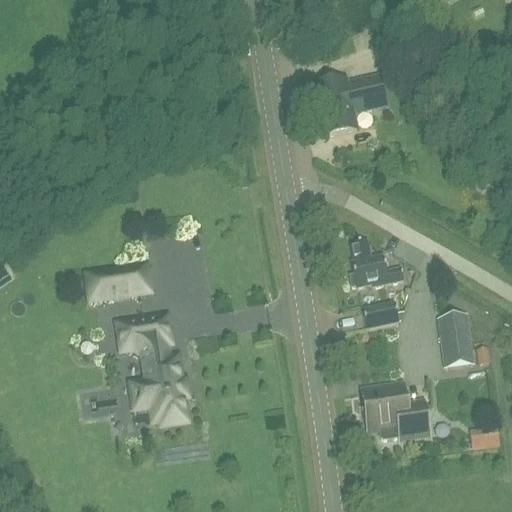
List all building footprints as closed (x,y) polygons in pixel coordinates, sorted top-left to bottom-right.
[(441,61),(452,57),(449,45),(422,51),(427,74),(443,70),(441,61)] [(383,109),(381,96),(379,80),(346,86),(345,82),(310,88),(319,139),(353,134),(350,117),(383,109)] [(510,193),(495,185),(497,180),(484,173),(473,193),(510,214),(511,209),(511,197),(509,195),(510,193)] [(350,266),(353,278),(349,279),(352,291),(356,291),(356,292),(372,288),(372,290),(403,284),(400,272),(385,275),(382,259),(350,266)] [(149,295),(145,269),(86,278),(90,304),(149,295)] [(366,333),(399,326),(394,306),(362,313),(366,333)] [(446,372),(472,368),(466,320),(440,323),(446,372)] [(176,361),(171,362),(169,345),(165,321),(117,328),(121,354),(129,353),(132,353),(136,354),(138,356),(141,358),(142,361),(144,364),(147,385),(131,388),(135,412),(151,410),(153,425),(160,424),(161,429),(186,425),(182,401),(186,400),(184,384),(180,385),(176,361)] [(479,355),(481,369),(493,367),(491,353),(479,355)] [(365,423),(366,422),(368,435),(378,434),(379,440),(383,443),(400,441),(400,443),(428,439),(424,406),(406,408),(403,388),(362,394),(365,411),(363,411),(365,423)] [(119,420),(119,411),(90,411),(90,420),(119,420)] [(473,434),(475,455),(501,451),(498,431),(473,434)]
